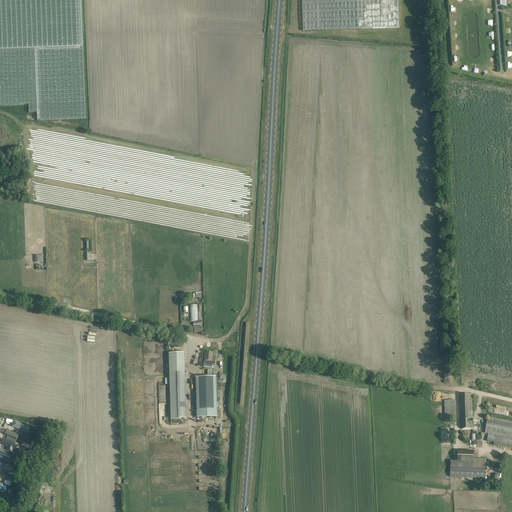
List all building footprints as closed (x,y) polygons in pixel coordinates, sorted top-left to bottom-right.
[(0,0),(0,106),(29,105),(29,113),(37,113),(38,121),(80,119),(81,119),(86,119),(81,0),(0,0)] [(302,0),(303,31),(359,29),(399,28),(398,0),(302,0)] [(198,321),(197,305),(189,305),(190,321),(198,321)] [(217,354),(206,352),(204,367),(215,368),(217,354)] [(184,353),(169,354),(170,379),(185,378),(184,353)] [(216,378),(196,378),(197,418),(217,418),(216,378)] [(461,394),(462,429),(473,429),(472,394),(461,394)] [(444,400),(445,421),(455,420),(454,400),(444,400)] [(511,421),(488,417),(485,433),(489,434),(487,441),(494,443),(494,445),(511,448),(511,421)] [(30,429),(15,422),(12,427),(27,434),(29,429),(30,429)] [(18,438),(6,432),(4,439),(15,444),(18,438)] [(18,452),(20,449),(5,443),(3,446),(6,447),(5,449),(11,452),(12,449),(18,452)] [(450,477),(485,479),(486,459),(473,459),(474,451),(457,451),(457,462),(450,462),(450,477)] [(12,459),(0,453),(0,458),(10,463),(11,463),(12,459)]
